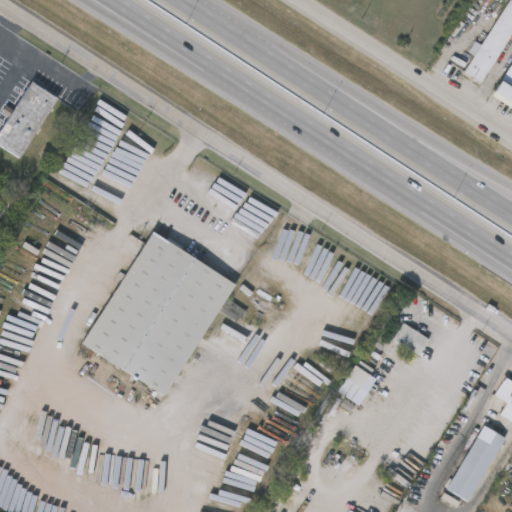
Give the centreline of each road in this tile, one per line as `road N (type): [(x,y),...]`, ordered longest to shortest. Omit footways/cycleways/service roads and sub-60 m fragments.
road 1 (secondary): [(0,2),(511,336)]
road 2 (motorway): [(112,0),(511,259)]
road 3 (motorway): [(409,148),(180,0)]
road 4 (secondary): [(511,136),(297,0)]
road 5 (motorway): [(511,214),(409,148)]
